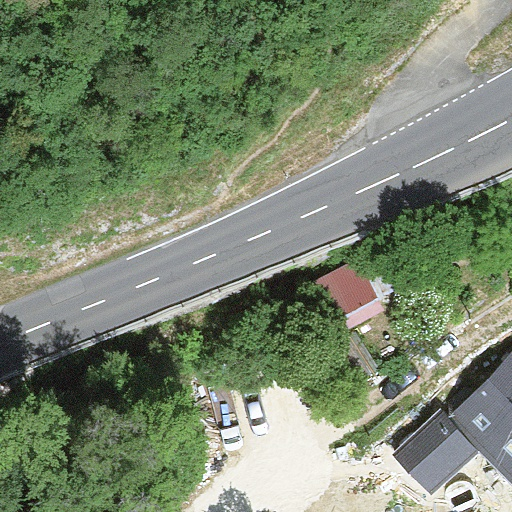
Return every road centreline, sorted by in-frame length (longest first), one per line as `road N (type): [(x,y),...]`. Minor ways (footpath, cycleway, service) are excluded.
road 1 (secondary): [(511,117),(379,182),(0,341)]
road 2 (track): [(433,156),(452,65),(511,0)]
